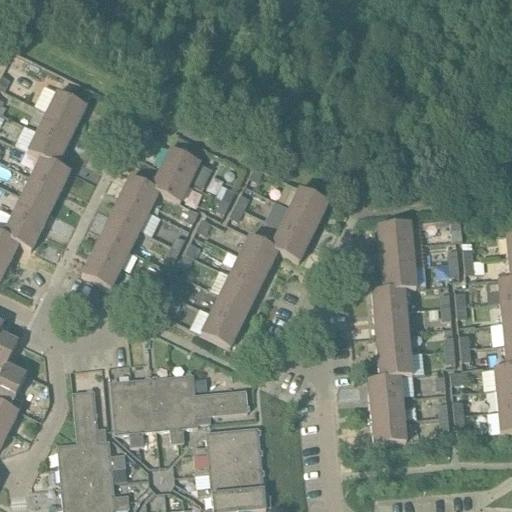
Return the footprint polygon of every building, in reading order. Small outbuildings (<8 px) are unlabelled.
[(1,80),(0,82),(0,93),(3,95),(9,84),(1,80)] [(56,96),(46,117),(75,131),(85,111),(56,96)] [(36,136),(66,150),(75,131),(46,117),(36,136)] [(40,162),(56,170),(56,169),(66,150),(36,136),(27,156),(40,162)] [(170,153),(160,173),(189,188),(199,167),(170,153)] [(69,176),(56,169),(56,170),(40,162),(30,181),(59,196),(69,176)] [(255,171),(249,182),(256,186),(262,175),(255,171)] [(160,173),(150,192),(158,196),(179,207),(189,188),(160,173)] [(21,200),(50,215),(59,196),(30,181),(21,200)] [(158,196),(150,192),(129,181),(119,201),(148,216),(158,196)] [(226,191),(220,203),(229,207),(235,195),(226,191)] [(298,193),(288,213),(318,227),(328,207),(298,193)] [(240,198),(235,209),(243,213),(249,202),(240,198)] [(50,215),(21,200),(11,220),(40,234),(50,215)] [(139,235),(148,216),(119,201),(110,220),(139,235)] [(229,207),(220,203),(215,214),(223,218),(229,207)] [(243,213),(235,209),(229,220),(238,224),(243,213)] [(192,227),(197,216),(188,212),(183,224),(192,227)] [(318,227),(288,213),(279,232),(308,247),(318,227)] [(11,220),(2,238),(17,249),(30,255),(40,234),(11,220)] [(110,220),(100,240),(129,254),(139,235),(110,220)] [(204,239),(210,227),(201,223),(196,234),(204,239)] [(450,224),(451,244),(461,243),(459,223),(450,224)] [(409,227),(376,231),(379,253),(411,250),(409,227)] [(279,232),(270,250),(269,252),(277,256),(298,267),(308,247),(279,232)] [(0,263),(8,267),(17,249),(2,238),(0,237),(0,263)] [(120,273),(129,254),(100,240),(91,259),(120,273)] [(170,251),(179,255),(184,244),(175,240),(170,251)] [(270,250),(248,240),(238,260),(268,275),(277,256),(269,252),(270,250)] [(190,247),(184,258),(192,262),(198,250),(190,247)] [(411,250),(379,253),(381,275),(413,272),(411,250)] [(179,255),(170,251),(164,262),(173,266),(179,255)] [(462,255),(463,267),(472,266),(471,254),(462,255)] [(447,256),(448,270),(457,269),(456,256),(447,256)] [(192,262),(184,258),(179,269),(182,271),(181,271),(186,274),(192,262)] [(110,294),(120,273),(91,259),(81,279),(110,294)] [(268,275),(238,260),(229,279),(258,294),(268,275)] [(472,266),(463,267),(464,279),(473,278),(472,266)] [(457,269),(448,270),(436,270),(436,282),(458,280),(457,269)] [(381,275),(382,295),(383,296),(403,294),(403,295),(415,294),(413,272),(381,275)] [(418,273),(419,293),(427,293),(426,273),(418,273)] [(258,294),(229,279),(219,299),(249,313),(258,294)] [(151,291),(159,294),(164,284),(157,280),(151,291)] [(511,283),(509,284),(509,283),(497,284),(499,306),(511,305),(511,283)] [(165,297),(173,301),(178,290),(170,286),(165,297)] [(159,294),(151,291),(146,302),(153,306),(159,294)] [(403,294),(383,296),(382,295),(370,296),(373,319),(405,316),(403,295),(403,294)] [(173,301),(165,297),(159,308),(167,312),(173,301)] [(454,298),(455,310),(464,310),(463,297),(454,298)] [(441,313),(449,312),(448,298),(439,299),(441,313)] [(249,313),(219,299),(210,318),(239,332),(249,313)] [(511,326),(511,305),(499,306),(501,328),(511,326)] [(464,310),(455,310),(456,323),(465,322),(464,310)] [(450,323),(449,312),(441,313),(442,324),(450,323)] [(437,313),(428,314),(428,322),(438,321),(437,313)] [(405,316),(373,319),(375,340),(407,337),(405,316)] [(239,332),(210,318),(200,338),(229,353),(239,332)] [(511,348),(511,326),(501,328),(503,349),(511,348)] [(0,373),(2,375),(5,369),(17,346),(0,337),(0,373)] [(377,362),(409,359),(407,337),(375,340),(377,362)] [(459,340),(460,353),(469,353),(468,339),(459,340)] [(443,342),(444,355),(453,355),(452,341),(443,342)] [(505,372),(511,371),(511,348),(503,349),(505,371),(505,372)] [(469,353),(460,353),(460,365),(469,365),(469,353)] [(453,355),(444,355),(445,367),(454,366),(453,355)] [(378,383),(399,381),(399,382),(411,381),(409,359),(377,362),(378,383)] [(25,379),(5,369),(2,375),(0,378),(0,407),(17,417),(18,416),(16,415),(22,405),(14,401),(25,379)] [(511,392),(511,371),(505,372),(505,371),(493,372),(495,394),(511,392)] [(451,389),(459,389),(458,375),(450,376),(451,389)] [(170,381),(176,448),(183,447),(182,433),(197,432),(197,429),(194,399),(192,379),(170,381)] [(436,393),(444,392),(443,379),(434,380),(436,393)] [(192,381),(194,394),(203,393),(202,380),(192,381)] [(150,383),(154,435),(169,434),(170,448),(176,448),(170,381),(150,383)] [(399,381),(378,383),(367,384),(368,406),(401,403),(399,382),(399,381)] [(143,451),(141,437),(154,435),(150,383),(130,385),(136,451),(143,451)] [(128,438),(129,452),(136,451),(130,385),(109,387),(114,439),(128,438)] [(497,415),(511,413),(511,392),(495,394),(497,415)] [(245,395),(194,399),(197,429),(209,428),(209,420),(247,417),(245,395)] [(71,398),(76,448),(105,446),(104,433),(97,434),(93,396),(71,398)] [(370,427),(403,424),(401,403),(368,406),(370,427)] [(0,432),(7,436),(17,417),(0,407),(0,432)] [(454,420),(462,419),(461,408),(453,408),(454,420)] [(439,422),(447,421),(446,409),(438,410),(439,422)] [(511,436),(511,413),(497,415),(499,438),(511,436)] [(462,419),(454,420),(455,432),(463,431),(462,419)] [(447,421),(439,422),(440,434),(448,433),(447,421)] [(405,447),(403,424),(370,427),(372,450),(405,447)] [(193,460),(207,458),(259,454),(257,432),(205,437),(206,452),(192,453),(193,460)] [(110,460),(108,445),(105,446),(76,448),(56,450),(58,472),(124,466),(123,459),(110,460)] [(209,479),(261,475),(259,454),(207,458),(208,472),(194,473),(195,480),(208,479),(209,479)] [(111,474),(125,472),(124,466),(58,472),(59,492),(112,487),(111,474)] [(210,499),(263,494),(261,475),(209,479),(210,492),(196,493),(197,500),(210,499)] [(61,511),(73,511),(128,507),(127,500),(113,501),(112,487),(59,492),(61,511)] [(264,511),(263,494),(210,499),(211,511),(264,511)]
